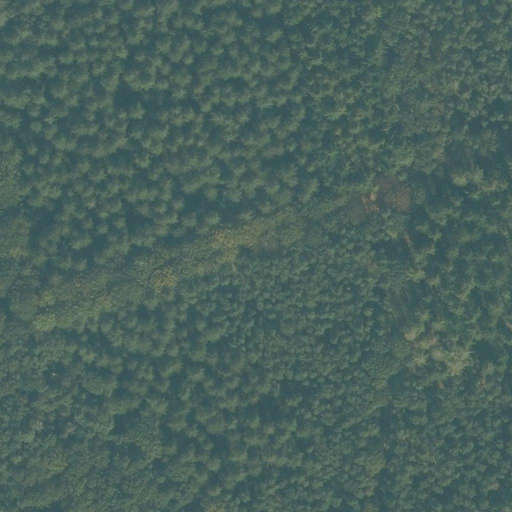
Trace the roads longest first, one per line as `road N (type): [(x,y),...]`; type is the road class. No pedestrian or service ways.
road 1 (track): [(15,311),(511,145)]
road 2 (track): [(210,511),(15,311)]
